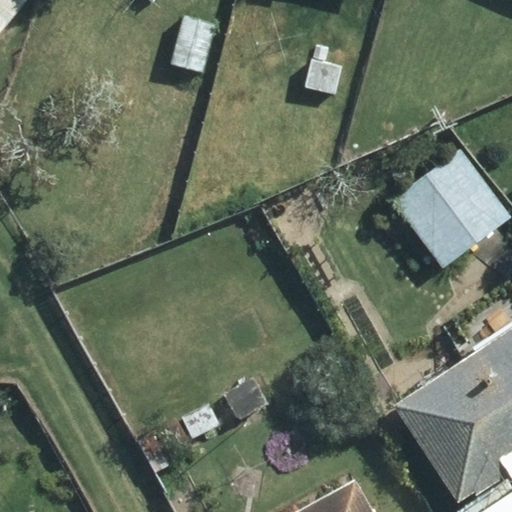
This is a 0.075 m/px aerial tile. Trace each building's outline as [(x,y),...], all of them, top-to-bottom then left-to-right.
[(0,0),(0,20),(17,0),(0,0)] [(207,23),(177,16),(164,63),(194,71),(207,23)] [(338,66),(306,59),(301,86),(331,92),(338,66)] [(502,214),(452,151),(385,204),(435,266),(502,214)] [(511,322),(385,406),(445,499),(461,488),(464,496),(511,464),(511,322)] [(249,376),(219,392),(233,418),(263,402),(249,376)] [(207,402),(177,417),(187,437),(217,423),(207,402)] [(290,511),(355,511),(341,484),(290,511)]
